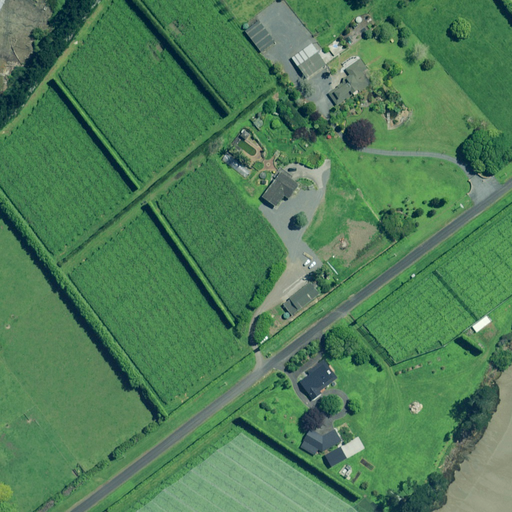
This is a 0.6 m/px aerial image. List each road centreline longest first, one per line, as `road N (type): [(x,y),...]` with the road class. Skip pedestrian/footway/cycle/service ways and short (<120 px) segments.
road 1 (residential): [(75,511),(511,183)]
road 2 (unknown): [(266,368),(252,322),(322,203),(315,177),(293,167)]
